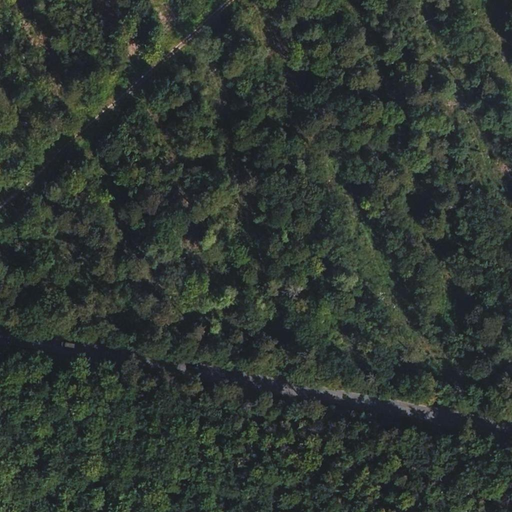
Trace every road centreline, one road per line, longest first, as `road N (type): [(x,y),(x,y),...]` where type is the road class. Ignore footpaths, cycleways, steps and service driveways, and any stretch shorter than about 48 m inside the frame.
road 1 (tertiary): [(0,334),(511,427)]
road 2 (track): [(233,0),(0,216)]
